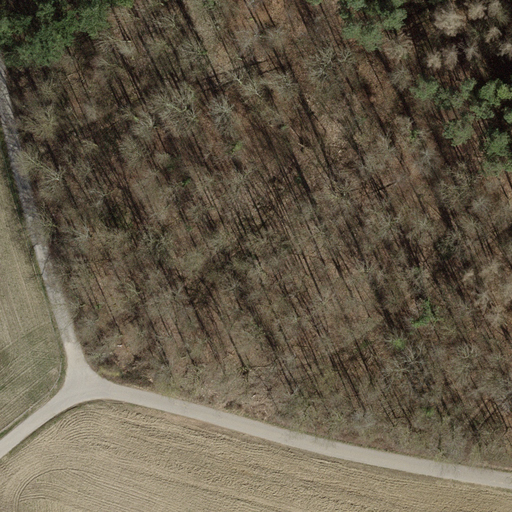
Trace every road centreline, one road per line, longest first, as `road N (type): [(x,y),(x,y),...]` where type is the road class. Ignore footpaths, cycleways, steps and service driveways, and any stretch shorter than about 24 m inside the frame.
road 1 (track): [(81,387),(410,464),(511,479)]
road 2 (track): [(0,75),(81,387)]
